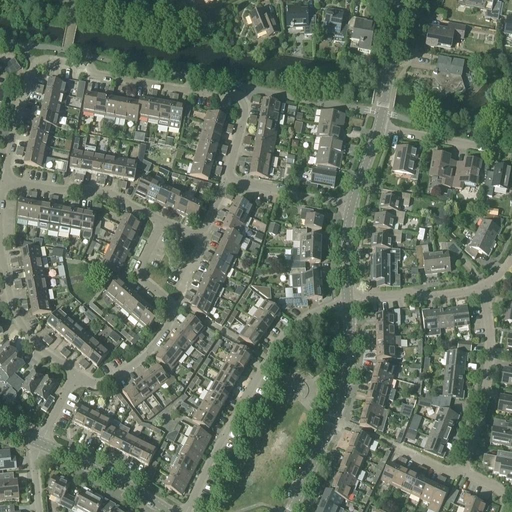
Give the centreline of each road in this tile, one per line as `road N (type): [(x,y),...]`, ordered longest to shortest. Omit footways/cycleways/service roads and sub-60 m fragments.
road 1 (unclassified): [(228,181),(247,99),(44,62),(32,66),(5,181)]
road 2 (residential): [(189,511),(209,460),(268,361),(295,326),(347,298)]
road 3 (residential): [(73,378),(118,377),(166,329),(175,309),(142,280),(140,268),(164,224)]
road 4 (tertiary): [(290,511),(343,382),(347,298)]
road 5 (residential): [(73,378),(29,340),(12,308),(0,225),(5,181)]
road 6 (residential): [(459,477),(490,345),(479,290)]
road 7 (residential): [(164,224),(112,195),(5,181)]
road 8 (tertiary): [(39,444),(164,511)]
road 9 (residential): [(511,159),(377,129)]
road 10 (residential): [(347,298),(479,290)]
road 11 (tertiary): [(377,129),(406,0)]
road 12 (residential): [(348,209),(228,181)]
